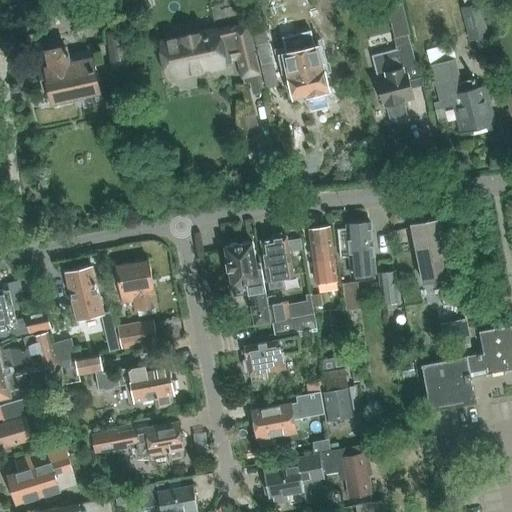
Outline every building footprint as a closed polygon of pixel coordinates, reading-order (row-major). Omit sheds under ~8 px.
[(365,0),(369,12),(400,5),(398,0),(365,0)] [(478,3),(477,0),(461,0),(464,7),(460,8),(468,41),(475,39),(478,50),(491,47),(479,3),(478,3)] [(248,23),(161,41),(169,77),(233,63),(232,59),(238,59),(242,78),(260,73),(248,23)] [(106,34),(112,69),(128,66),(124,30),(106,34)] [(253,34),(261,65),(272,62),(268,43),(264,31),(253,34)] [(396,49),(370,56),(377,78),(376,78),(383,106),(386,106),(389,119),(396,121),(403,119),(407,114),(404,101),(414,98),(411,88),(409,80),(420,76),(417,63),(415,64),(410,43),(408,35),(394,39),(396,47),(396,49)] [(44,51),(41,52),(45,68),(39,69),(44,90),(49,89),(53,103),(99,93),(89,49),(70,54),(67,46),(65,46),(62,42),(56,41),(51,42),(47,44),(45,47),(44,51)] [(426,51),(430,66),(441,109),(452,106),(460,134),(497,125),(486,85),(474,89),(471,80),(462,82),(455,59),(452,44),(426,51)] [(329,92),(322,62),(326,58),(324,51),(319,50),(318,45),(301,49),(277,55),(282,76),(287,74),(293,100),(306,97),(306,98),(307,98),(307,99),(309,105),(310,111),(329,107),(325,93),(326,93),(326,92),(329,92)] [(254,149),(251,138),(244,139),(247,150),(254,149)] [(439,221),(412,226),(423,283),(451,277),(439,221)] [(349,258),(349,262),(351,278),(373,276),(373,275),(375,274),(374,259),(370,223),(347,225),(347,229),(339,230),(342,258),(349,258)] [(309,229),(316,283),(336,281),(334,259),(329,227),(309,229)] [(261,241),(270,289),(283,287),(282,279),(294,277),(290,256),(294,255),(293,252),(302,250),(299,234),(261,241)] [(270,323),(265,292),(261,268),(257,269),(252,242),(225,247),(233,297),(248,294),(248,296),(249,295),(254,326),(270,323)] [(133,302),(134,312),(157,308),(149,261),(131,264),(126,262),(121,263),(119,266),(116,267),(116,270),(114,273),(115,279),(118,281),(122,305),(133,302)] [(66,274),(77,321),(104,315),(103,313),(92,268),(66,274)] [(378,273),(382,304),(398,302),(394,272),(378,273)] [(0,340),(2,340),(13,337),(14,340),(31,336),(31,333),(51,329),(47,311),(25,316),(26,317),(16,320),(9,290),(3,292),(3,289),(0,289),(0,340)] [(271,304),(274,321),(313,314),(312,308),(311,299),(310,296),(310,295),(310,294),(306,295),(308,310),(300,312),(299,307),(290,309),(289,301),(271,304)] [(319,294),(310,295),(310,296),(311,299),(312,308),(321,306),(319,294)] [(274,321),(277,340),(297,336),(306,335),(305,331),(316,329),(313,314),(274,321)] [(119,325),(121,337),(123,349),(157,343),(153,319),(119,325)] [(446,351),(470,347),(464,319),(440,324),(446,351)] [(483,352),(467,356),(471,378),(511,370),(511,325),(479,332),(483,352)] [(57,368),(51,345),(48,333),(34,337),(35,343),(38,354),(40,362),(42,368),(52,365),(53,369),(57,368)] [(297,336),(277,340),(244,347),(249,375),(250,375),(252,384),(268,381),(266,373),(285,369),(283,354),(300,350),(297,336)] [(123,349),(121,337),(109,339),(112,351),(123,349)] [(71,339),(51,345),(57,368),(61,367),(60,364),(75,361),(88,358),(86,348),(74,351),(71,339)] [(0,371),(5,371),(13,369),(32,365),(30,356),(38,354),(35,343),(33,344),(32,345),(30,346),(29,347),(28,348),(26,349),(25,350),(24,351),(23,352),(19,349),(8,349),(1,351),(0,347),(0,371)] [(100,356),(88,358),(75,361),(60,364),(61,367),(65,384),(79,381),(78,374),(95,372),(98,389),(102,389),(105,390),(113,389),(114,387),(119,386),(118,376),(114,377),(113,372),(103,373),(103,370),(100,356)] [(471,378),(467,356),(422,364),(430,408),(475,399),(471,378)] [(32,365),(13,369),(18,389),(19,394),(27,392),(27,394),(65,385),(65,384),(61,367),(57,368),(53,369),(52,365),(42,368),(40,362),(32,365)] [(323,369),(328,389),(348,384),(344,372),(347,371),(345,363),(323,369)] [(403,379),(415,376),(413,365),(401,367),(403,379)] [(154,400),(157,408),(173,405),(172,395),(174,395),(173,391),(175,389),(173,381),(171,379),(168,367),(146,372),(145,366),(128,369),(117,371),(118,376),(119,386),(125,385),(129,404),(134,403),(154,400)] [(307,371),(311,390),(325,387),(321,368),(307,371)] [(5,371),(0,371),(0,397),(11,395),(10,391),(18,389),(14,373),(13,370),(13,369),(5,371)] [(356,387),(340,389),(321,393),(325,419),(353,414),(352,405),(360,404),(356,387)] [(48,435),(41,412),(35,394),(0,404),(0,448),(0,449),(48,435)] [(242,410),(251,408),(250,398),(240,400),(242,410)] [(309,414),(307,401),(252,411),(258,439),(259,438),(261,447),(277,444),(276,438),(297,434),(294,418),(309,414)] [(70,428),(65,412),(54,415),(59,431),(70,428)] [(179,422),(139,429),(117,433),(117,429),(91,434),(95,455),(121,451),(121,447),(136,444),(139,458),(168,453),(169,460),(183,457),(182,449),(184,449),(179,422)] [(366,444),(320,453),(324,475),(339,472),(341,480),(347,479),(351,498),(371,494),(368,475),(372,475),(366,444)] [(76,486),(71,470),(72,470),(64,445),(14,460),(18,473),(9,476),(17,504),(76,486)] [(310,454),(300,456),(298,457),(299,465),(264,472),(269,498),(273,497),(274,504),(288,501),(287,495),(304,492),(303,483),(311,481),(311,477),(324,475),(320,453),(310,454)] [(157,484),(134,489),(135,496),(138,510),(160,505),(160,511),(194,511),(198,511),(193,485),(180,488),(169,490),(166,490),(158,492),(157,485),(157,484)] [(114,511),(111,497),(41,511),(114,511)] [(383,511),(380,500),(355,506),(356,511),(383,511)]
